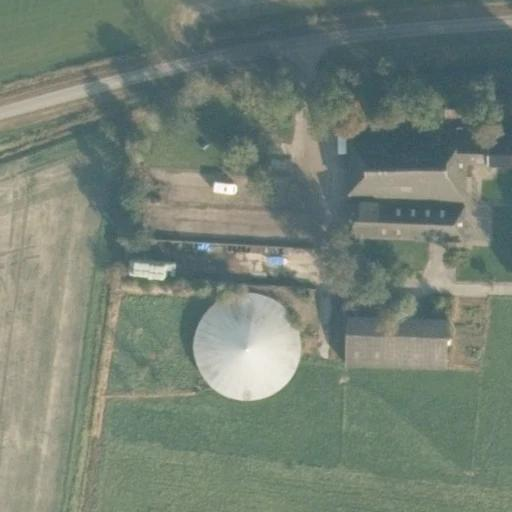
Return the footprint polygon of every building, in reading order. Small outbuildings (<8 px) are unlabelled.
[(475,96),(447,96),(446,115),(475,116),(475,96)] [(289,99),(250,100),(252,173),(291,172),(289,99)] [(511,134),(503,134),(503,126),(349,125),(348,238),(463,239),(463,163),(511,163),(511,134)] [(204,313),(201,319),(198,325),(196,332),(195,340),(195,347),(196,354),(198,361),(201,367),(204,374),(209,379),(214,384),(220,389),(226,392),(233,395),(240,396),(247,397),(254,397),(261,396),(268,394),(274,391),(280,387),(286,382),(291,377),(295,371),(298,364),(301,358),(302,351),(303,343),(302,336),(301,329),(298,322),(295,316),(291,310),(286,305),(281,300),(275,296),(268,293),(261,291),(254,290),(247,289),(240,290),(233,292),(226,294),(220,298),(214,302),(209,307),(204,313)] [(450,315),(348,311),(346,363),(448,367),(450,315)]
